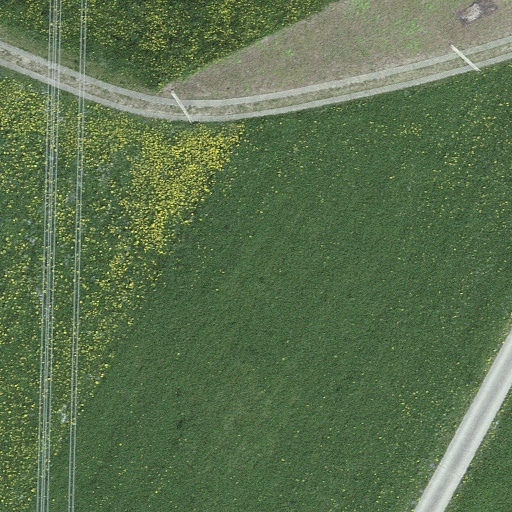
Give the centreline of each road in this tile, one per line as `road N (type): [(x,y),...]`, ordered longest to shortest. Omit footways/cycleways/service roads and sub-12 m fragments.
road 1 (track): [(511,57),(366,93),(232,108),(120,104),(0,60)]
road 2 (track): [(434,511),(511,367)]
